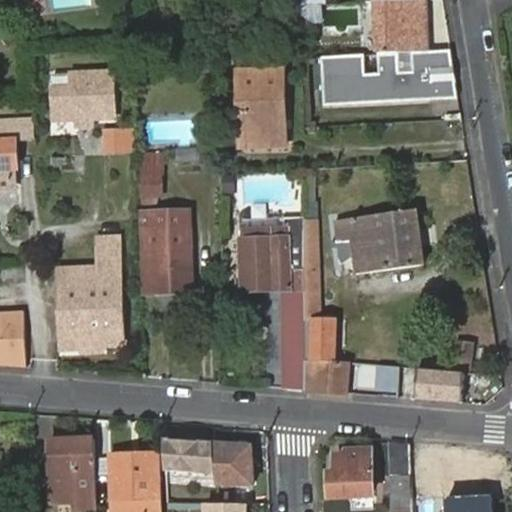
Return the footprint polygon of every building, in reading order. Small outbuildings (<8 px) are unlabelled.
[(394,3),(378,3),(380,54),(430,53),(428,1),(394,3)] [(320,4),(298,5),(300,23),(330,22),(330,4),(320,4)] [(364,59),(320,63),(326,112),(457,100),(449,51),(430,53),(411,55),(413,70),(400,72),(399,56),(379,58),(380,74),(366,75),(364,59)] [(413,70),(411,55),(399,56),(400,72),(413,70)] [(379,58),(364,59),(366,75),(380,74),(379,58)] [(114,75),(72,77),(72,91),(55,92),(56,122),(116,120),(114,75)] [(72,77),(54,78),(55,92),(72,91),(72,77)] [(281,118),(288,118),(286,77),(242,79),(244,154),(283,153),(281,118)] [(22,141),(21,117),(12,118),(0,118),(0,189),(13,188),(13,168),(19,167),(17,141),(22,141)] [(35,118),(21,117),(22,141),(36,140),(35,118)] [(136,156),(138,130),(107,128),(105,153),(136,156)] [(146,200),(161,199),(166,200),(164,155),(144,156),(146,200)] [(161,207),(161,199),(146,200),(146,208),(161,207)] [(359,274),(427,265),(418,210),(337,219),(340,241),(333,242),(335,252),(342,251),(344,258),(357,257),(359,274)] [(195,294),(193,213),(143,214),(144,255),(145,296),(195,294)] [(308,230),(321,230),(320,221),(308,221),(308,230)] [(294,294),(307,295),(308,275),(303,275),(301,229),(244,229),(243,291),(294,291),(294,294)] [(337,362),(338,362),(338,320),(321,319),(321,230),(308,230),(308,275),(307,295),(307,360),(337,362)] [(61,276),(64,353),(84,352),(84,355),(105,354),(105,351),(125,350),(121,243),(101,244),(102,274),(61,276)] [(0,367),(23,369),(20,324),(0,325),(0,367)] [(476,343),(457,341),(455,368),(474,369),(476,343)] [(347,395),(350,363),(338,362),(337,362),(307,360),(307,363),(307,386),(317,386),(316,393),(347,395)] [(287,363),(287,391),(307,392),(307,386),(307,363),(287,363)] [(400,390),(402,367),(384,366),(384,390),(400,390)] [(466,373),(419,369),(416,401),(463,405),(466,373)] [(256,443),(169,435),(165,476),(193,479),(195,459),(232,462),(231,482),(253,483),(256,443)] [(97,501),(96,441),(50,441),(50,458),(56,458),(56,465),(50,465),(51,501),(68,501),(68,494),(75,493),(75,501),(97,501)] [(391,511),(411,511),(411,447),(392,446),(391,511)] [(333,499),(374,497),(372,455),(350,455),(350,461),(337,462),(338,477),(332,477),(333,499)] [(111,456),(112,511),(159,511),(158,456),(111,456)] [(495,511),(493,496),(447,499),(447,511),(495,511)] [(74,511),(89,511),(97,511),(97,501),(75,501),(74,511)] [(247,511),(247,502),(203,502),(202,511),(247,511)]
